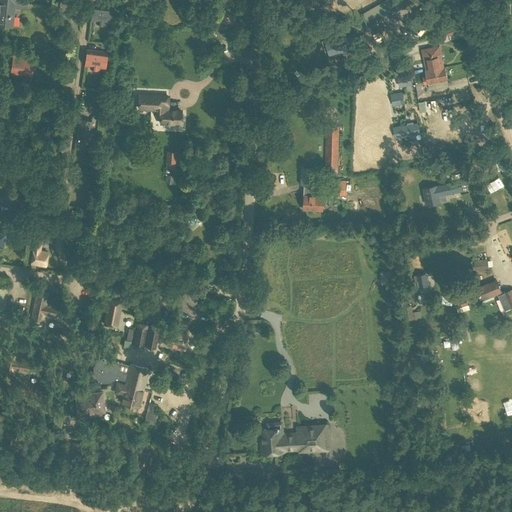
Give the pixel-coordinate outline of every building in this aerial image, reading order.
[(0,0),(0,24),(12,26),(15,2),(27,3),(27,0),(0,0)] [(382,0),(383,1),(390,14),(409,3),(406,0),(382,0)] [(112,7),(93,5),(91,19),(97,20),(97,22),(104,23),(104,21),(110,22),(112,7)] [(443,26),(445,33),(455,30),(453,23),(443,26)] [(353,34),(325,43),(329,55),(356,46),(353,34)] [(428,51),(421,52),(425,71),(424,71),(425,76),(423,77),(424,84),(427,83),(427,84),(446,80),(444,67),(443,67),(440,52),(439,45),(427,48),(428,51)] [(105,52),(87,50),(85,64),(91,65),(91,68),(97,68),(98,66),(103,67),(105,52)] [(13,54),(10,74),(32,77),(34,59),(23,58),(23,55),(13,54)] [(410,68),(396,71),(396,72),(397,72),(398,76),(397,76),(399,87),(401,86),(412,84),(410,74),(414,73),(413,67),(412,67),(412,66),(410,67),(410,68)] [(388,93),(399,91),(398,84),(386,86),(388,93)] [(93,92),(91,106),(98,107),(100,93),(93,92)] [(401,92),(390,94),(393,106),(403,104),(401,92)] [(138,95),(137,111),(154,111),(153,125),(181,126),(181,110),(177,110),(177,111),(169,111),(169,110),(167,110),(167,103),(168,103),(168,95),(138,95)] [(80,119),(78,139),(89,141),(91,120),(80,119)] [(417,123),(393,127),(395,138),(419,133),(417,123)] [(325,125),(324,176),(337,176),(339,126),(325,125)] [(122,143),(120,153),(158,159),(159,149),(122,143)] [(167,151),(167,161),(175,161),(175,152),(167,151)] [(22,157),(22,176),(33,176),(33,157),(22,157)] [(301,167),(300,184),(303,184),(302,209),(322,209),(323,195),(314,195),(312,194),(313,167),(301,167)] [(4,168),(3,182),(18,183),(19,170),(4,168)] [(337,180),(337,196),(346,196),(347,181),(337,180)] [(466,180),(422,187),(426,205),(445,201),(444,193),(468,189),(466,180)] [(5,190),(3,202),(30,206),(32,194),(5,190)] [(163,203),(162,213),(171,213),(172,204),(163,203)] [(428,239),(430,247),(438,244),(436,237),(428,239)] [(34,244),(30,267),(35,268),(36,264),(46,265),(48,252),(39,251),(40,245),(34,244)] [(487,259),(473,260),(474,270),(488,268),(487,259)] [(379,272),(379,273),(380,284),(380,285),(381,285),(382,285),(393,285),(394,285),(394,284),(394,283),(394,272),(394,271),(393,271),(393,270),(392,270),(381,271),(380,271),(380,272),(379,272)] [(425,273),(416,275),(419,290),(420,290),(420,293),(428,291),(427,288),(428,288),(425,273)] [(496,280),(476,288),(481,299),(497,292),(504,310),(511,306),(511,289),(501,294),(496,280)] [(474,283),(462,287),(464,295),(476,291),(474,283)] [(453,301),(462,298),(459,290),(451,294),(453,301)] [(36,292),(30,324),(41,326),(43,316),(64,319),(65,308),(45,305),(47,294),(36,292)] [(430,292),(417,295),(419,303),(432,300),(430,292)] [(109,297),(103,324),(116,327),(122,300),(109,297)] [(465,297),(454,301),(456,309),(467,306),(465,297)] [(411,305),(402,307),(404,320),(414,319),(413,319),(412,312),(411,305)] [(420,310),(412,312),(413,319),(421,317),(420,310)] [(137,323),(133,348),(143,349),(147,324),(137,323)] [(148,324),(145,346),(156,348),(160,326),(148,324)] [(471,327),(470,337),(480,337),(481,327),(471,327)] [(124,339),(123,347),(130,349),(134,329),(128,328),(126,339),(124,339)] [(162,328),(159,345),(186,350),(189,333),(162,328)] [(414,339),(415,329),(404,329),(404,339),(414,339)] [(440,334),(442,343),(452,340),(450,332),(440,334)] [(489,332),(490,342),(500,342),(499,332),(489,332)] [(58,351),(57,357),(62,358),(60,369),(75,370),(77,353),(58,351)] [(6,352),(3,372),(14,373),(14,368),(38,371),(40,360),(16,358),(16,353),(6,352)] [(472,364),(472,356),(463,356),(463,364),(472,364)] [(148,368),(130,363),(127,373),(116,370),(116,367),(114,362),(109,359),(103,359),(98,363),(95,367),(95,373),(99,378),(103,381),(109,380),(114,378),(116,375),(126,377),(125,381),(118,379),(115,393),(122,394),(120,402),(139,406),(148,368)] [(464,375),(465,385),(474,385),(473,374),(464,375)] [(101,390),(73,394),(76,416),(88,414),(88,415),(90,416),(93,415),(94,414),(94,413),(104,412),(101,390)] [(488,399),(489,408),(498,406),(497,398),(488,399)] [(149,404),(147,412),(155,414),(157,406),(149,404)] [(147,412),(144,421),(154,424),(156,414),(155,414),(147,412)] [(263,441),(261,441),(262,453),(283,451),(332,447),(330,426),(296,429),(296,432),(283,433),(282,421),(265,423),(265,428),(262,428),(263,441)] [(5,434),(2,446),(13,448),(15,436),(5,434)] [(72,442),(70,455),(82,457),(84,444),(72,442)] [(138,452),(136,466),(148,467),(150,454),(138,452)]
